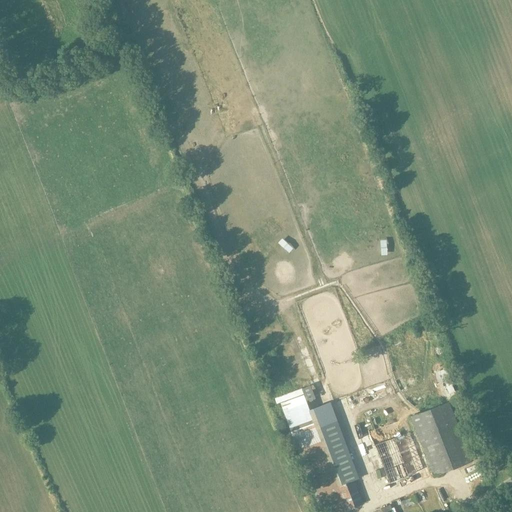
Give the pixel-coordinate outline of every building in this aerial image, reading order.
[(276,383),(286,381),(284,373),(289,372),(288,366),(273,368),(276,383)] [(308,477),(309,477),(321,511),(342,511),(362,505),(346,463),(335,467),(329,452),(320,430),(321,429),(307,393),(280,403),(289,428),(308,477)] [(472,462),(448,402),(411,417),(434,477),(472,462)] [(374,446),(388,484),(407,476),(406,474),(414,471),(411,460),(412,459),(403,435),(374,446)] [(403,508),(418,503),(415,496),(400,502),(403,508)]
